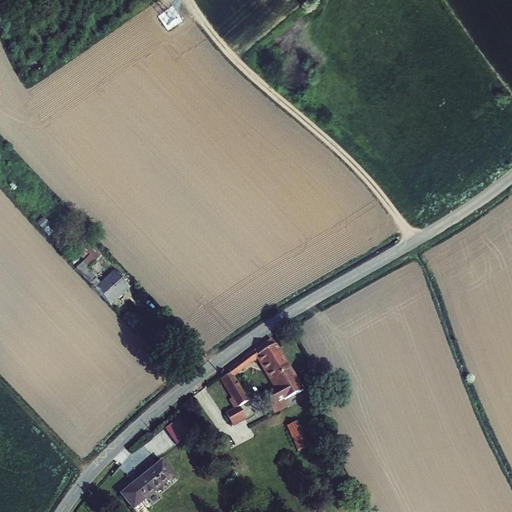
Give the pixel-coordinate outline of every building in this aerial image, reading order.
[(112,266),(96,280),(120,305),(136,290),(122,275),(111,285),(107,281),(117,271),(112,266)] [(267,411),(270,416),(287,408),(284,402),(303,392),(276,342),(232,371),(234,374),(224,382),(238,408),(245,421),(248,427),(259,422),(256,416),(267,411)] [(245,421),(238,408),(226,414),(232,427),(245,421)] [(166,427),(175,443),(191,435),(182,418),(166,427)] [(299,421),(291,425),(303,450),(311,446),(299,421)] [(303,450),(291,425),(244,447),(257,472),(303,450)] [(244,447),(232,454),(254,495),(265,489),(257,472),(244,447)] [(182,477),(169,459),(129,491),(142,508),(182,477)]
